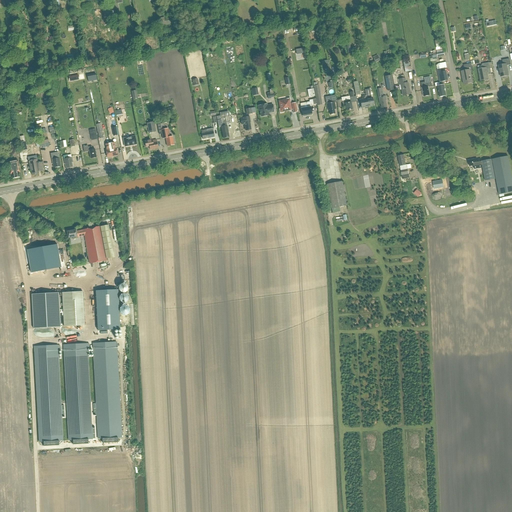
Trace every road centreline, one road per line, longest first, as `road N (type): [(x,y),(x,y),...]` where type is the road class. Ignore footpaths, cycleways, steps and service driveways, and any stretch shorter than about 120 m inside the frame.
road 1 (secondary): [(0,192),(458,104)]
road 2 (track): [(27,285),(39,511)]
